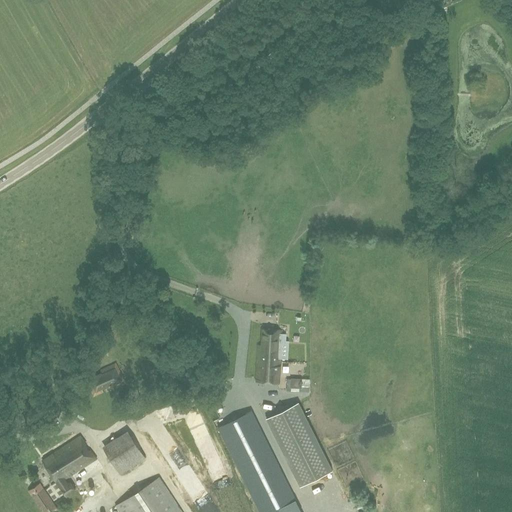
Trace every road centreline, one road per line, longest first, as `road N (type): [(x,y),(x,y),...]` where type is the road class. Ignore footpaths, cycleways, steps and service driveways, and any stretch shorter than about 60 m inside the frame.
road 1 (tertiary): [(0,184),(241,0)]
road 2 (track): [(331,0),(284,46),(230,77),(183,87),(136,84)]
road 3 (track): [(72,428),(59,410),(122,245)]
